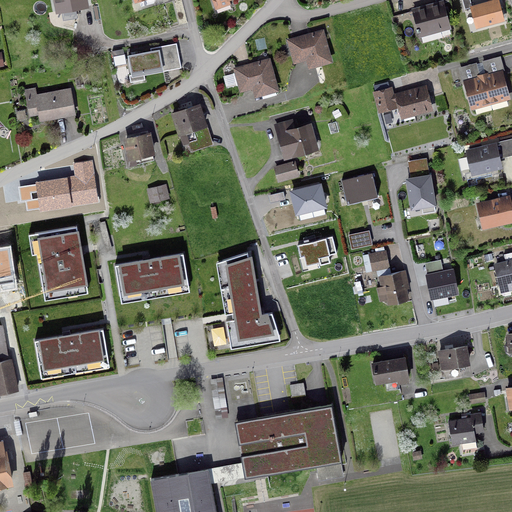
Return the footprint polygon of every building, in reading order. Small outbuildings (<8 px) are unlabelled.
[(55,0),(57,11),(85,6),(84,0),(55,0)] [(461,0),(464,10),(471,8),(469,0),(461,0)] [(477,27),(502,20),(496,1),(471,8),(477,27)] [(449,27),(442,3),(412,11),(417,29),(415,29),(416,33),(418,32),(419,36),(449,27)] [(289,41),(294,61),(307,58),(309,67),(329,61),(321,32),(289,41)] [(151,52),(129,56),(133,77),(182,68),(177,44),(150,49),(151,52)] [(235,70),(240,90),(253,86),(255,95),(276,90),(268,61),(235,70)] [(485,78),(486,81),(484,82),(491,109),(500,106),(498,100),(507,97),(500,75),(500,73),(485,78)] [(481,82),(480,79),(465,83),(472,107),(480,105),(482,111),(491,109),(484,82),(481,82)] [(430,109),(424,88),(396,95),(401,114),(412,111),(413,114),(430,109)] [(38,112),(39,120),(62,116),(62,113),(73,111),(69,90),(35,96),(34,89),(24,91),(29,114),(38,112)] [(379,111),(394,107),(389,89),(375,93),(379,111)] [(179,133),(204,125),(197,106),(181,111),(181,110),(172,113),(179,133)] [(290,121),(275,126),(284,155),(314,147),(308,127),(293,131),(290,121)] [(216,122),(209,125),(214,140),(221,137),(216,122)] [(335,122),(327,124),(330,134),(338,132),(335,122)] [(125,154),(128,167),(153,161),(147,134),(125,139),(128,153),(125,154)] [(467,152),(472,173),(499,166),(494,146),(467,152)] [(77,177),(19,186),(21,201),(26,200),(28,210),(98,200),(92,161),(75,164),(77,177)] [(296,175),(293,163),(275,168),(278,180),(296,175)] [(373,171),(339,179),(345,204),(379,196),(373,171)] [(429,173),(407,177),(413,207),(434,203),(429,173)] [(321,183),(291,191),(296,213),(326,205),(321,183)] [(163,186),(148,189),(151,202),(166,198),(163,186)] [(485,215),(488,226),(511,219),(511,217),(507,198),(478,205),(481,216),(485,215)] [(87,294),(75,226),(29,234),(33,256),(38,255),(46,301),(87,294)] [(369,229),(348,234),(352,249),(373,244),(369,229)] [(325,236),(299,242),(301,252),(305,251),(307,261),(319,258),(318,254),(329,251),(325,236)] [(10,244),(0,245),(0,284),(16,282),(10,244)] [(191,292),(184,252),(114,265),(122,305),(191,292)] [(272,313),(260,315),(249,252),(217,262),(233,350),(281,342),(272,313)] [(369,255),(372,270),(388,267),(384,252),(369,255)] [(500,285),(511,282),(511,261),(495,266),(500,285)] [(453,268),(425,274),(430,296),(458,290),(453,268)] [(385,287),(389,304),(407,300),(404,289),(408,288),(404,271),(378,277),(381,287),(385,287)] [(43,379),(109,366),(102,328),(36,340),(43,379)] [(466,356),(464,347),(439,351),(442,370),(449,369),(449,366),(451,366),(453,378),(463,377),(461,364),(467,363),(466,356)] [(408,380),(404,358),(372,364),(375,382),(384,380),(386,391),(399,389),(398,382),(408,380)] [(9,360),(0,361),(0,393),(16,390),(9,360)] [(302,383),(289,385),(291,396),(304,394),(302,383)] [(484,401),(483,393),(468,395),(470,403),(484,401)] [(290,397),(291,404),(306,401),(304,394),(291,396),(290,397)] [(341,460),(331,404),(234,421),(244,477),(315,464),(318,479),(342,474),(340,460),(341,460)] [(473,432),(483,430),(480,413),(470,415),(470,418),(447,422),(451,444),(460,442),(462,454),(477,452),(473,432)] [(0,484),(10,483),(2,443),(3,443),(2,441),(0,441),(0,442),(0,441),(0,484)] [(413,459),(421,458),(420,451),(412,453),(413,459)] [(156,511),(214,511),(207,469),(150,479),(156,511)]
